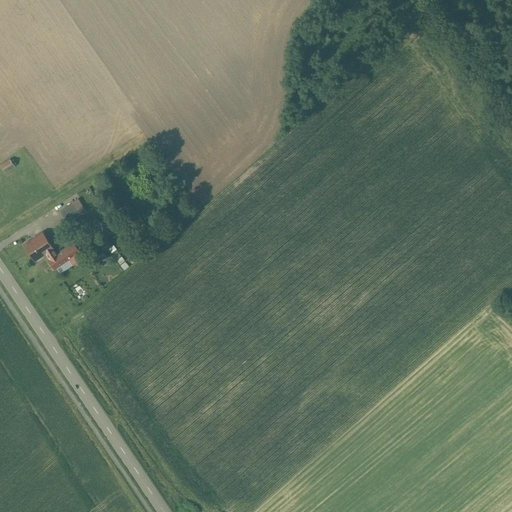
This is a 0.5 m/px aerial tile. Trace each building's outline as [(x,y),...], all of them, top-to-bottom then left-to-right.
[(0,166),(2,172),(13,167),(10,159),(0,162),(0,166)] [(67,223),(86,211),(77,197),(58,209),(67,223)] [(140,217),(130,223),(134,230),(144,225),(140,217)] [(106,219),(97,220),(99,231),(108,230),(106,219)] [(46,234),(30,244),(40,259),(48,253),(55,248),(46,234)] [(59,254),(55,248),(48,253),(58,267),(72,258),(66,250),(59,254)]
